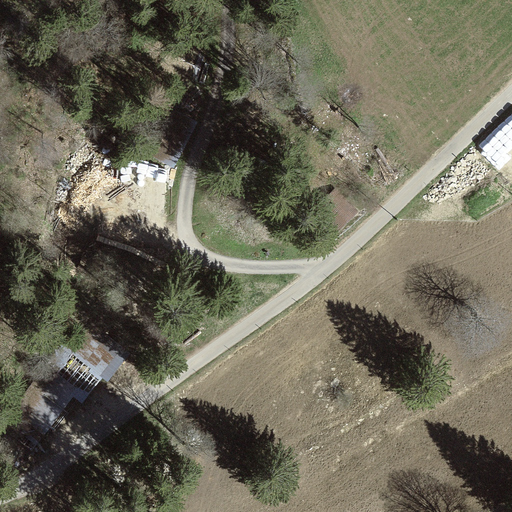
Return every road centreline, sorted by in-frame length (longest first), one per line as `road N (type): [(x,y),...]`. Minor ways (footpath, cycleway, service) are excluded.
road 1 (unclassified): [(511,92),(290,295),(53,467),(0,494)]
road 2 (track): [(330,263),(216,262),(187,238),(188,180),(226,56),(226,0)]
